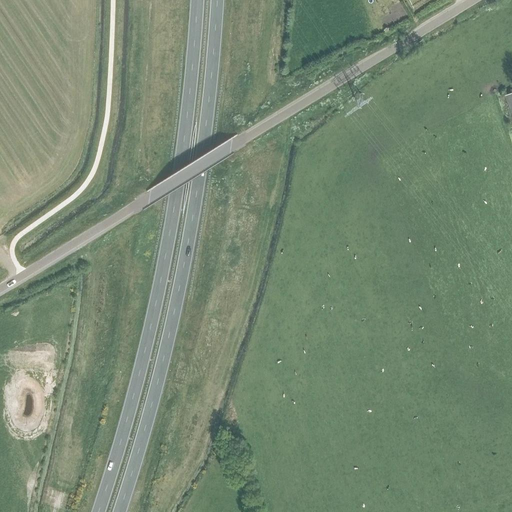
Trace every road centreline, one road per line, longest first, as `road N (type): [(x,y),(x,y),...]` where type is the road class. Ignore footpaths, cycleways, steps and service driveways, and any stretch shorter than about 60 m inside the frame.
road 1 (tertiary): [(0,288),(470,0)]
road 2 (trunk): [(198,0),(156,302),(98,511)]
road 3 (trunk): [(119,511),(191,221),(217,0)]
